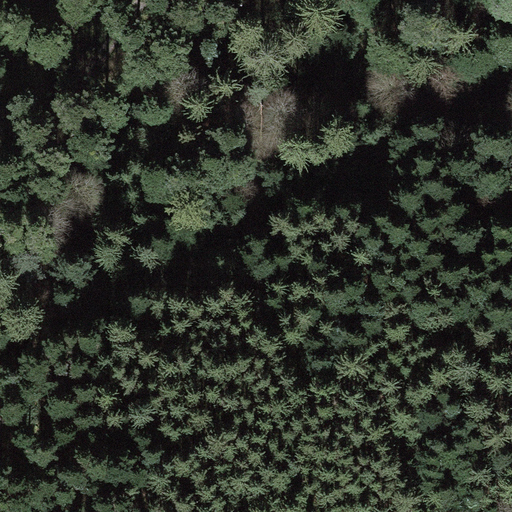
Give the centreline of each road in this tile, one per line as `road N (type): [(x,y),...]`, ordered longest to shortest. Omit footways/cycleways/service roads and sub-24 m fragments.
road 1 (track): [(0,382),(511,89)]
road 2 (track): [(147,0),(51,115),(0,161)]
